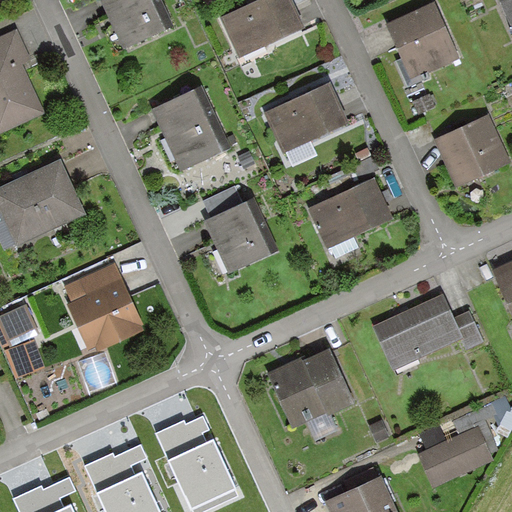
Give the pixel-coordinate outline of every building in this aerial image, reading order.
[(162,0),(99,0),(126,53),(177,28),(162,0)] [(291,0),(262,0),(219,19),(237,60),(304,30),(291,0)] [(511,0),(498,0),(511,29),(511,0)] [(436,6),(389,29),(414,83),(462,61),(436,6)] [(0,132),(43,113),(21,66),(33,61),(18,28),(0,36),(0,132)] [(329,85),(269,113),(288,153),(348,125),(329,85)] [(203,89),(154,111),(182,172),(231,150),(203,89)] [(511,160),(491,117),(437,143),(460,191),(511,166),(511,160)] [(63,162),(0,189),(0,205),(2,210),(0,210),(0,241),(6,254),(88,218),(63,162)] [(375,182),(310,211),(327,250),(393,221),(375,182)] [(253,203),(206,225),(230,274),(276,253),(253,203)] [(511,260),(493,269),(511,310),(511,260)] [(99,352),(147,331),(117,265),(67,288),(74,303),(70,305),(90,350),(97,347),(99,352)] [(443,294),(374,325),(395,370),(459,341),(465,354),(484,345),(469,311),(454,318),(443,294)] [(28,306),(0,318),(0,319),(12,347),(41,334),(28,306)] [(34,346),(10,356),(19,376),(43,366),(34,346)] [(267,374),(292,428),(327,412),(329,417),(356,405),(331,349),(310,359),(308,355),(267,374)] [(477,428),(419,452),(433,485),(491,460),(477,428)] [(235,488),(213,442),(171,461),(193,507),(235,488)] [(159,511),(142,475),(100,494),(108,511),(159,511)] [(400,511),(385,476),(327,502),(331,511),(400,511)]
